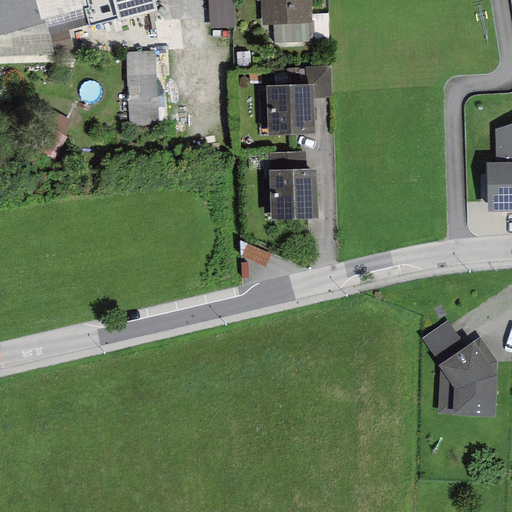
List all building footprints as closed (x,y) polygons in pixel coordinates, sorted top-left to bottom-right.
[(0,0),(0,57),(76,55),(71,29),(88,25),(89,28),(117,19),(118,22),(155,11),(152,0),(0,0)] [(233,0),(207,0),(209,31),(235,30),(233,0)] [(260,0),(261,26),(273,25),(311,24),(310,15),(309,0),(260,0)] [(311,24),(273,25),(274,43),(329,41),(328,14),(310,15),(311,24)] [(154,53),(125,54),(128,130),(156,129),(154,53)] [(305,67),(306,85),(312,85),(312,98),(332,97),(331,66),(305,67)] [(266,86),(267,137),(313,135),(312,98),(312,85),(306,85),(266,86)] [(67,121),(37,105),(17,142),(54,162),(67,138),(60,134),(67,121)] [(511,124),(494,129),(495,163),(486,164),(487,212),(511,211),(511,124)] [(268,152),(269,171),(304,170),(304,151),(268,152)] [(304,170),(269,171),(270,220),(317,220),(315,170),(304,170)] [(422,338),(441,364),(466,346),(447,320),(422,338)] [(441,364),(438,366),(440,371),(437,415),(494,417),(496,362),(478,338),(466,346),(441,364)]
